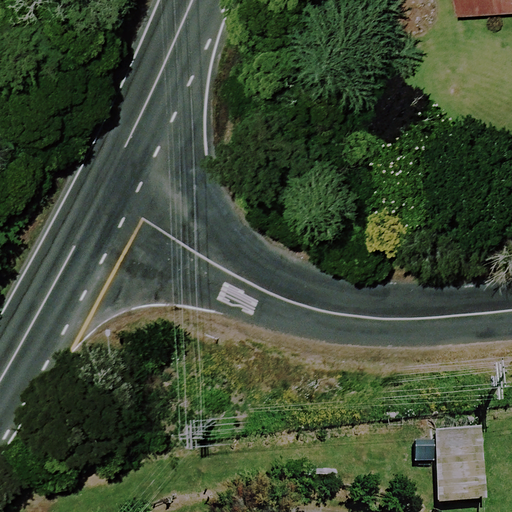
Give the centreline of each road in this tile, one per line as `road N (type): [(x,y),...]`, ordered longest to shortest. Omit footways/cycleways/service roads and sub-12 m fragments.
road 1 (residential): [(100,205),(277,300),(360,311),(511,304)]
road 2 (tertiary): [(100,205),(190,0)]
road 3 (tertiary): [(0,371),(100,205)]
